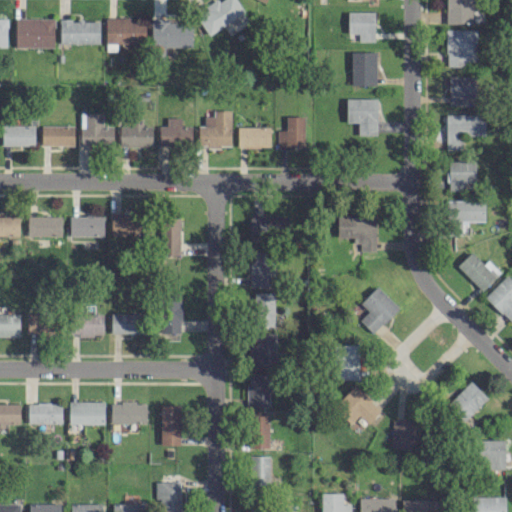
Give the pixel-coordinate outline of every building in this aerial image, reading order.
[(219,0),(218,1),(217,0),(215,0),(194,13),(208,35),(223,25),(228,34),(249,22),(235,0),(219,0)] [(445,0),(446,23),(473,23),(472,0),(445,0)] [(347,12),(347,33),(358,32),(358,41),(374,40),(373,11),(347,12)] [(53,18),(15,18),(14,46),(53,46),(53,18)] [(105,50),(115,50),(115,43),(145,43),(144,18),(105,18),(105,50)] [(150,19),(151,56),(164,56),(164,47),(192,46),(191,18),(150,19)] [(60,43),(99,42),(98,19),(59,20),(60,43)] [(475,29),(445,29),(446,65),(465,65),(465,62),(475,62),(475,29)] [(350,85),(376,84),(375,51),(350,51),(350,85)] [(448,105),(475,104),(474,74),(447,75),(448,105)] [(346,98),(345,122),(357,122),(357,134),(376,134),(376,98),(346,98)] [(230,109),(212,110),(213,115),(203,115),(204,125),(198,125),(198,146),(230,146),(230,109)] [(102,112),(80,112),(80,144),(112,144),(112,125),(102,125),(102,112)] [(484,134),(483,113),(445,114),(445,149),(461,149),(461,134),(484,134)] [(277,129),(276,145),(303,146),(303,116),(285,115),(285,129),(277,129)] [(191,126),(180,126),(180,116),(165,117),(165,125),(158,125),(159,145),(191,144),(191,126)] [(151,146),(152,126),(141,126),(141,120),(131,119),(131,126),(119,126),(118,145),(151,146)] [(1,144),(34,145),(34,125),(2,125),(1,144)] [(73,144),(73,125),(41,125),(41,144),(73,144)] [(269,146),(269,126),(236,127),(237,147),(269,146)] [(464,190),(464,182),(475,181),(474,160),(447,161),(447,190),(464,190)] [(483,220),(484,200),(445,199),(445,234),(467,234),(467,220),(483,220)] [(143,234),(142,216),(131,217),(131,211),(109,212),(110,236),(143,234)] [(248,235),(288,234),(287,214),(248,215),(248,235)] [(0,235),(19,235),(18,215),(0,215),(0,235)] [(60,236),(61,215),(27,215),(26,236),(60,236)] [(102,237),(103,216),(72,215),(71,236),(102,237)] [(375,244),(376,216),(337,215),(336,236),(353,237),(353,243),(375,244)] [(180,217),(160,217),(159,254),(178,255),(180,217)] [(270,284),(269,251),(249,251),(250,285),(270,284)] [(456,266),(482,290),(499,271),(486,259),(483,263),(469,251),(456,266)] [(484,295),(509,322),(511,319),(511,280),(506,274),(484,295)] [(359,303),(367,310),(359,319),(373,333),(398,306),(376,285),(359,303)] [(274,292),(254,291),(253,325),(273,326),(274,292)] [(160,333),(181,332),(180,299),(159,299),(160,333)] [(0,335),(18,336),(19,313),(0,312),(0,335)] [(25,334),(53,333),(52,312),(25,312),(25,334)] [(110,332),(140,332),(140,312),(110,312),(110,332)] [(102,314),(70,314),(70,335),(102,334),(102,314)] [(275,332),(255,332),(255,344),(249,344),(248,365),(275,366),(275,332)] [(358,378),(357,344),(334,344),(334,379),(358,378)] [(246,406),(269,406),(269,373),(247,373),(246,406)] [(487,398),(470,380),(445,404),(462,421),(487,398)] [(367,423),(380,409),(354,384),(332,407),(350,423),(358,415),(367,423)] [(103,401),(68,400),(68,424),(103,424),(103,401)] [(145,402),(109,401),(109,422),(145,423),(145,402)] [(27,422),(60,422),(61,403),(27,402),(27,422)] [(0,422),(19,423),(19,403),(0,403),(0,422)] [(159,444),(179,444),(179,404),(160,404),(159,444)] [(267,448),(268,415),(250,414),(249,447),(267,448)] [(390,447),(419,448),(420,420),(391,419),(390,447)] [(477,460),(488,460),(487,468),(503,469),(504,439),(478,439),(477,460)] [(269,455),(248,455),(248,486),(269,486),(269,455)] [(179,511),(180,481),(155,481),(155,499),(163,499),(162,511),(179,511)] [(342,492),(320,492),(320,511),(349,511),(350,503),(341,503),(342,492)] [(357,511),(394,511),(395,493),(358,492),(357,511)] [(504,511),(505,496),(470,495),(469,511),(504,511)] [(437,511),(438,499),(401,498),(400,511),(412,511),(411,511),(437,511)] [(281,511),(267,511),(267,500),(248,500),(248,511),(281,511)] [(142,511),(142,502),(113,503),(113,511),(142,511)]
